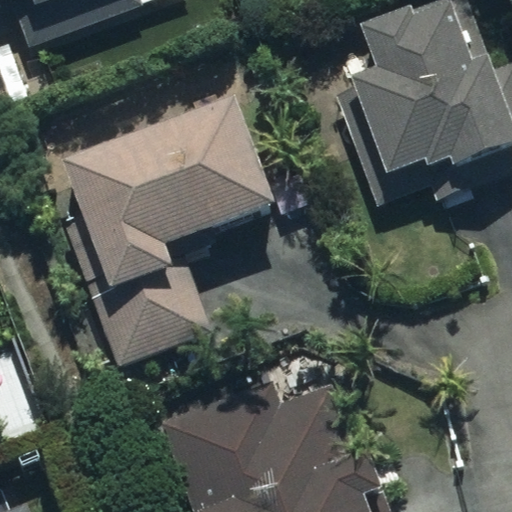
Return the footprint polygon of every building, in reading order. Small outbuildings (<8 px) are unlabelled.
[(0,0),(0,3),(7,0),(42,0),(51,21),(104,0),(0,0)] [(464,175),(496,163),(504,183),(511,180),(511,69),(499,74),(471,0),(462,0),(370,34),(387,78),(366,86),(400,178),(434,165),(438,175),(461,166),(464,175)] [(247,101),(71,163),(52,170),(127,382),(221,348),(185,247),(286,211),(247,101)] [(287,379),(169,427),(203,511),(377,511),(334,404),(303,417),(287,379)] [(71,511),(66,498),(25,511),(71,511)]
